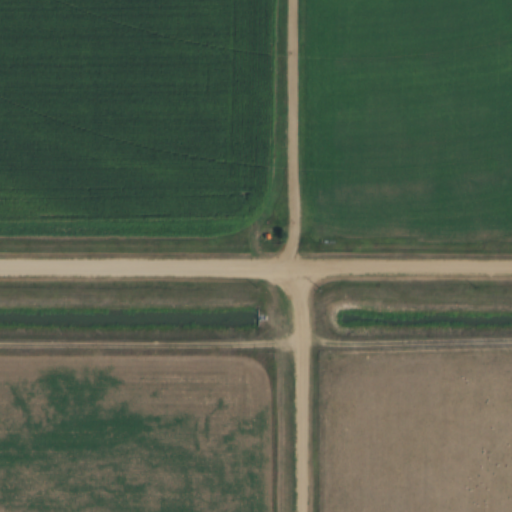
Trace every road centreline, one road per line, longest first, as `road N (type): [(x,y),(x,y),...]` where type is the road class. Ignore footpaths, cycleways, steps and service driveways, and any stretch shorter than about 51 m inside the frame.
road 1 (residential): [(511,273),(0,270)]
road 2 (track): [(302,274),(300,0)]
road 3 (residential): [(300,511),(302,274)]
